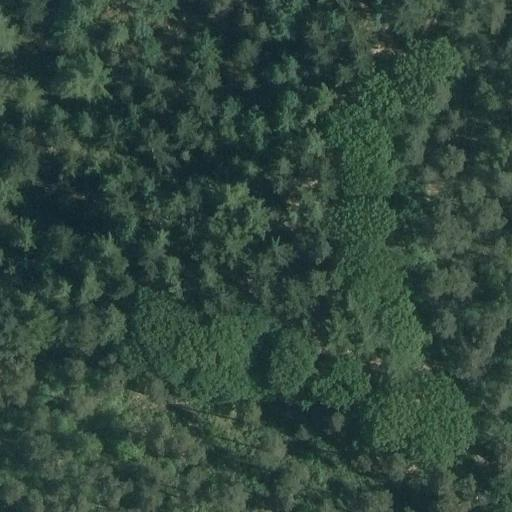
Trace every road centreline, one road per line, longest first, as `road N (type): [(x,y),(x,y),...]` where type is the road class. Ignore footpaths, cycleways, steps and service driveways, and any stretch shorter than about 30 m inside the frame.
road 1 (track): [(0,371),(41,352),(107,338),(230,331),(347,366),(468,439)]
road 2 (track): [(468,439),(400,280),(382,204),(385,128),(448,0)]
